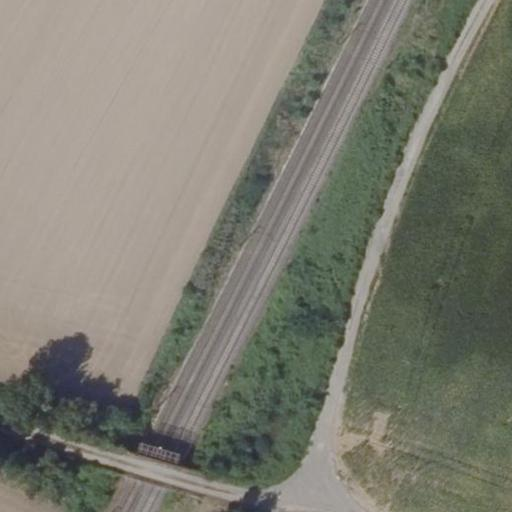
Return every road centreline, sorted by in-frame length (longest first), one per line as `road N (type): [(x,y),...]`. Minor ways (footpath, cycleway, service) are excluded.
road 1 (track): [(485,0),(399,174),(301,511)]
road 2 (track): [(0,424),(209,485)]
